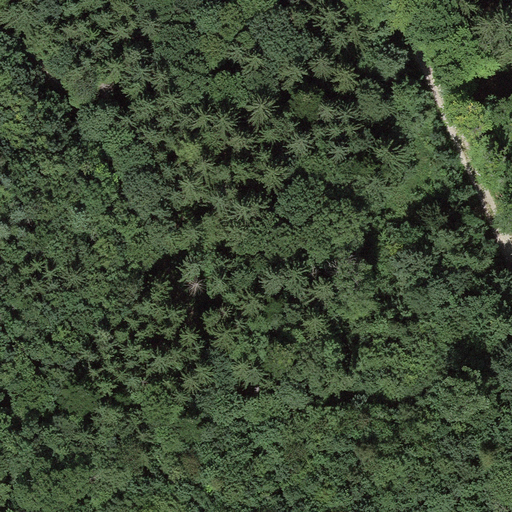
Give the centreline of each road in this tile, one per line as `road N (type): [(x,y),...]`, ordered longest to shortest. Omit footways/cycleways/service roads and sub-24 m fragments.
road 1 (track): [(0,37),(38,67),(117,177),(280,511)]
road 2 (track): [(511,243),(414,0)]
road 3 (track): [(90,511),(0,388)]
